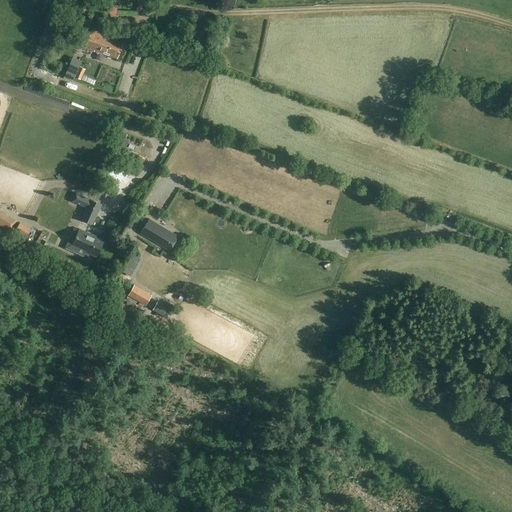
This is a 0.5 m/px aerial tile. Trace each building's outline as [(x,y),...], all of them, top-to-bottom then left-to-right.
[(48,21),(58,24),(61,14),(51,11),(48,21)] [(102,55),(103,54),(117,59),(123,43),(118,41),(120,35),(113,33),(111,38),(91,31),(85,48),(102,55)] [(85,70),(79,67),(75,77),(81,80),(85,70)] [(92,224),(101,204),(90,199),(81,219),(92,224)] [(169,251),(178,236),(149,219),(140,234),(169,251)] [(30,229),(19,223),(13,234),(24,240),(30,229)] [(84,256),(86,252),(96,257),(104,240),(79,229),(79,230),(74,228),(65,247),(84,256)] [(39,248),(46,252),(50,244),(43,240),(39,248)] [(134,285),(128,296),(145,306),(152,295),(134,285)] [(176,307),(170,304),(167,302),(165,306),(158,302),(153,310),(169,319),(176,307)] [(184,312),(181,318),(191,323),(194,317),(184,312)]
